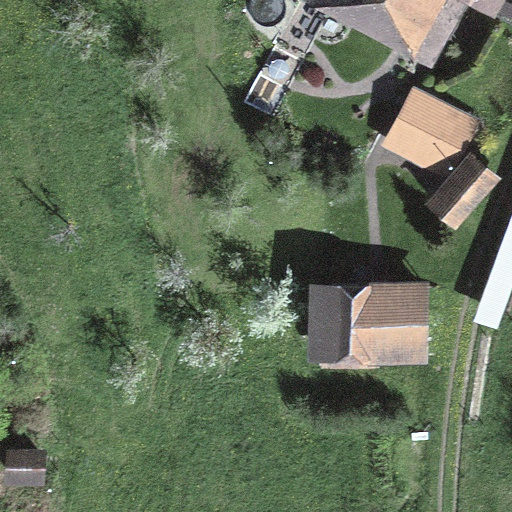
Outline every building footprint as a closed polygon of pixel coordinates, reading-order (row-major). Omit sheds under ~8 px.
[(362,0),(419,32),(437,0),(362,0)] [(476,125),(415,97),(392,146),(453,175),(476,125)] [(455,224),(495,181),(473,161),(434,204),(455,224)] [(328,351),(370,351),(370,359),(416,358),(415,289),(327,290),(328,351)] [(45,481),(45,450),(8,450),(8,482),(45,481)]
